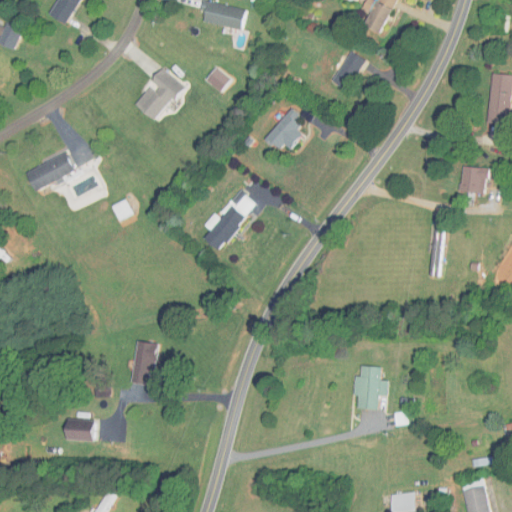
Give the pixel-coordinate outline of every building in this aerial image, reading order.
[(51,0),(42,15),(60,26),(76,0),(51,0)] [(365,0),(358,0),(355,9),(362,13),(356,26),(374,35),(390,0),(371,0),(371,2),(365,0)] [(235,32),(240,11),(198,1),(193,22),(235,32)] [(497,33),(511,36),(511,15),(501,13),(497,33)] [(361,61),(347,52),(328,80),(341,89),(361,61)] [(126,104),(146,122),(178,88),(157,70),(126,104)] [(503,124),(509,76),(487,74),(481,121),(503,124)] [(259,140),(276,155),(301,125),(284,110),(259,140)] [(38,175),(49,194),(87,174),(77,154),(38,175)] [(452,193),(477,196),(481,170),(456,167),(452,193)] [(242,221),(227,206),(195,239),(209,253),(242,221)] [(437,227),(424,227),(422,275),(435,276),(437,227)] [(147,342),(127,340),(123,382),(143,383),(147,342)] [(371,378),(372,365),(352,364),(351,375),(346,375),(345,395),(349,395),(348,406),(370,407),(370,393),(380,393),(381,379),(371,378)] [(89,439),(91,419),(55,416),(53,437),(89,439)] [(511,419),(500,419),(500,433),(511,433),(511,419)] [(454,480),(460,511),(483,511),(477,475),(454,480)] [(84,511),(99,511),(111,495),(101,488),(84,511)] [(408,511),(408,492),(383,492),(383,511),(408,511)]
